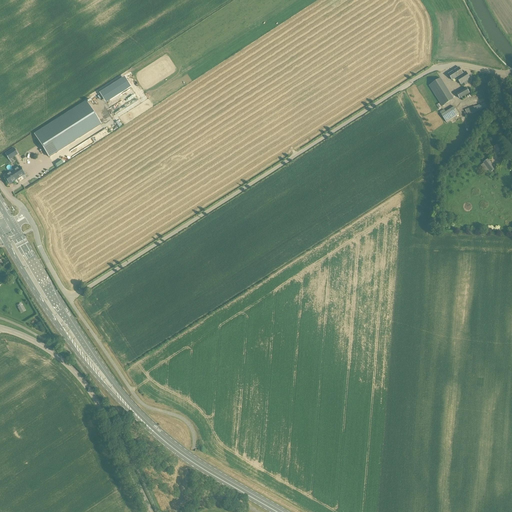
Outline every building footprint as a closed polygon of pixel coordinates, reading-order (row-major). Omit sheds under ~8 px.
[(457,78),(461,85),(470,79),(466,72),(463,74),(459,67),(448,74),(452,81),(457,78)] [(429,86),(442,107),(454,99),(441,79),(429,86)] [(457,93),(459,99),(469,93),(466,88),(457,93)] [(34,134),(49,157),(101,124),(86,101),(34,134)] [(487,107),(485,103),(465,110),(467,115),(487,107)] [(459,114),(455,108),(442,116),(446,122),(459,114)] [(14,148),(5,153),(9,160),(18,154),(14,148)] [(495,168),(488,159),(483,162),(490,172),(495,168)] [(9,184),(25,174),(19,166),(4,176),(9,184)] [(21,314),(25,311),(22,305),(22,306),(21,304),(17,306),(18,307),(17,308),(21,314)]
